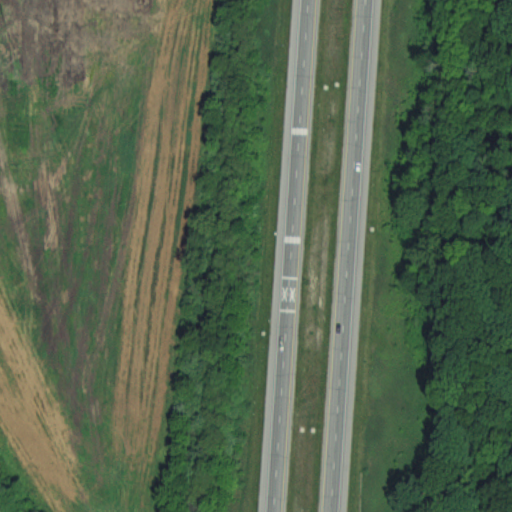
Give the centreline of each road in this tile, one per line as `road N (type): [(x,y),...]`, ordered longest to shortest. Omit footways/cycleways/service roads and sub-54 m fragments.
road 1 (trunk): [(328,511),(363,0)]
road 2 (trunk): [(306,0),(273,511)]
